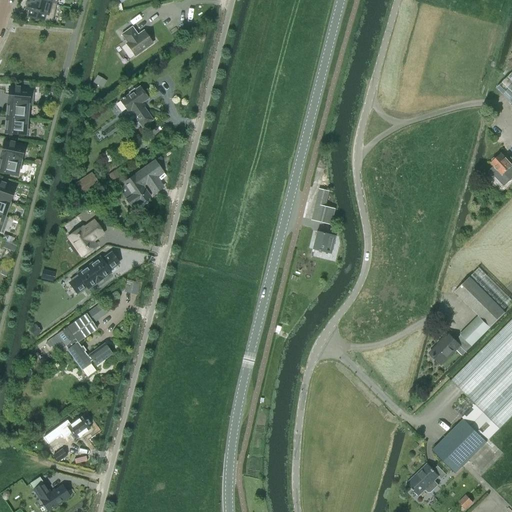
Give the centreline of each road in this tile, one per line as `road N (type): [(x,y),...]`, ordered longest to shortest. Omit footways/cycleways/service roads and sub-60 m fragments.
road 1 (unclassified): [(297,511),(305,381),(365,266),(356,154),(397,0)]
road 2 (unclassified): [(98,511),(231,0)]
road 3 (tertiary): [(228,511),(241,387),(340,0)]
